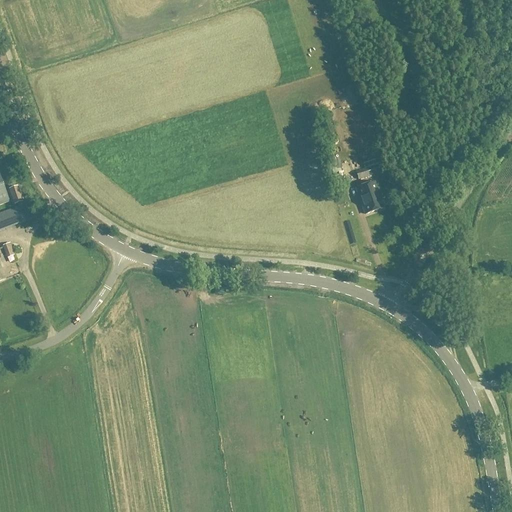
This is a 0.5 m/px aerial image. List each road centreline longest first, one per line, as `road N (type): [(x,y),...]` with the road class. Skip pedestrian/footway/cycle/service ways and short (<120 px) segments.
road 1 (tertiary): [(391,307),(361,292),(192,271),(126,251)]
road 2 (tertiary): [(497,511),(489,458),(453,368),(391,307)]
road 3 (unclassified): [(391,307),(511,121)]
road 4 (tertiary): [(126,251),(60,205),(21,144),(0,85)]
road 5 (unclassified): [(0,362),(61,340),(126,251)]
